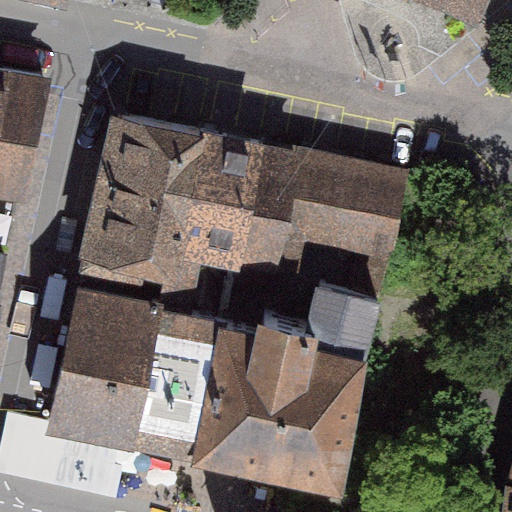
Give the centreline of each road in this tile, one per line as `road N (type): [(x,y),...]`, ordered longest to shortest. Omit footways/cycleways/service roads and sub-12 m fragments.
road 1 (residential): [(95,30),(0,490)]
road 2 (residential): [(95,30),(511,130)]
road 3 (residential): [(511,356),(476,511)]
